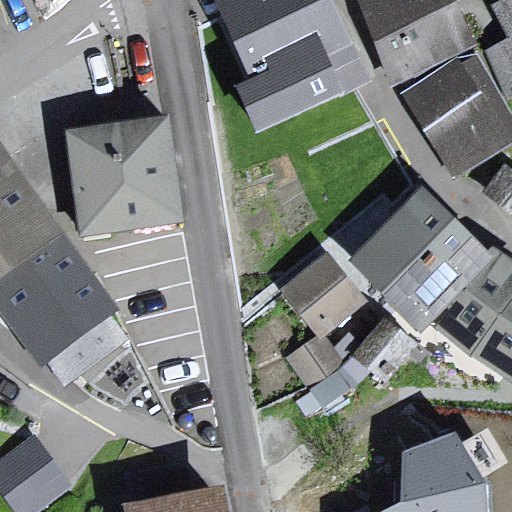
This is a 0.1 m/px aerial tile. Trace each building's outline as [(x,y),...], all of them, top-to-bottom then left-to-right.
[(324,0),(221,0),(220,1),(258,77),(241,86),(261,126),(361,77),(343,35),(324,0)] [(450,0),(366,0),(399,74),(469,42),(450,0)] [(511,0),(507,3),(511,12),(511,38),(491,50),(511,86),(511,0)] [(455,174),(511,139),(511,120),(477,63),(464,70),(457,60),(406,91),(435,141),(455,174)] [(160,122),(73,134),(83,201),(88,232),(175,219),(160,122)] [(111,307),(0,153),(0,289),(46,354),(111,307)] [(511,172),(505,168),(490,192),(511,206),(511,172)] [(358,261),(420,324),(432,313),(490,257),(428,193),(358,261)] [(511,370),(511,270),(490,257),(432,313),(511,371),(511,370)] [(359,303),(325,259),(290,286),(325,330),(359,303)] [(339,362),(323,337),(291,358),(308,382),(339,362)] [(456,431),(402,451),(402,503),(380,511),(489,511),(487,482),(456,431)] [(34,433),(0,458),(0,489),(17,511),(38,511),(74,484),(34,433)] [(225,511),(222,491),(132,507),(133,511),(225,511)]
